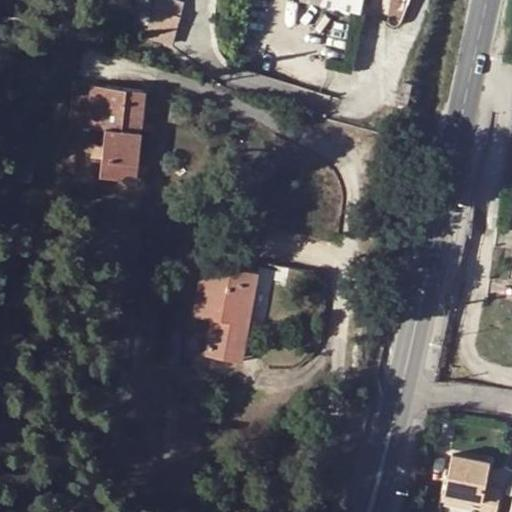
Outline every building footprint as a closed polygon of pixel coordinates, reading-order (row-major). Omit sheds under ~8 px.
[(177,15),(150,8),(146,23),(173,31),(177,15)] [(173,31),(146,23),(138,50),(165,57),(173,31)] [(145,92),(72,84),(68,125),(104,128),(98,175),(135,178),(137,161),(126,160),(130,123),(141,124),(145,92)] [(137,161),(141,124),(130,123),(126,160),(137,161)] [(193,316),(211,319),(204,356),(230,360),(239,311),(249,312),(256,274),(203,264),(193,316)] [(249,312),(239,311),(230,360),(239,362),(249,312)] [(448,454),(441,494),(479,501),(476,511),(492,511),(497,489),(481,486),(486,461),(448,454)]
